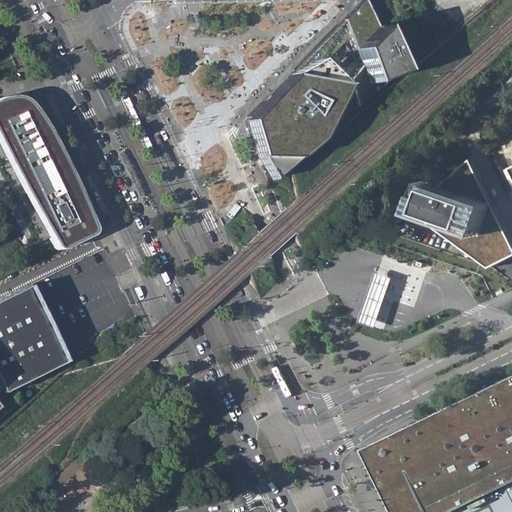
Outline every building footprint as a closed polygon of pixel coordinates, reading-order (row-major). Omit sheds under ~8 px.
[(263,174),(268,182),(398,72),(393,62),(390,55),(364,0),(360,0),(348,13),(243,119),(255,157),(256,159),(263,174)] [(0,177),(30,239),(26,241),(29,247),(48,238),(51,244),(56,249),(60,249),(88,235),(90,232),(90,229),(81,206),(67,176),(63,167),(60,161),(52,146),(45,133),(39,122),(31,111),(27,106),(22,101),(16,98),(3,99),(0,99),(0,177)] [(155,136),(153,137),(173,180),(175,179),(177,178),(157,135),(155,136)] [(121,152),(119,153),(140,197),(142,196),(144,195),(123,151),(121,152)] [(445,186),(418,210),(495,267),(511,258),(511,232),(475,159),(445,186)] [(30,239),(0,177),(0,188),(26,241),(30,239)] [(428,181),(418,210),(445,186),(428,181)] [(372,319),(386,323),(395,297),(406,261),(393,257),(381,292),(372,319)] [(0,392),(17,385),(63,362),(60,358),(56,360),(47,340),(51,338),(49,334),(44,336),(35,316),(39,314),(37,309),(33,312),(24,292),(28,290),(26,285),(0,297),(0,392)] [(28,290),(24,292),(33,312),(37,309),(28,290)] [(39,314),(35,316),(44,336),(49,334),(39,314)] [(51,338),(47,340),(56,360),(60,358),(51,338)] [(426,418),(366,446),(383,481),(384,483),(393,502),(398,511),(511,511),(511,376),(504,380),(486,389),(466,398),(432,414),(426,418)]
